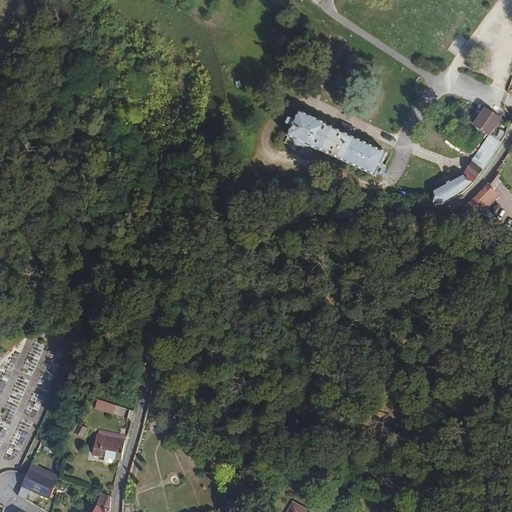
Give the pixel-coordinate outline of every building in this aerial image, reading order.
[(490,135),(501,119),(486,109),(474,125),(490,136),(490,135)] [(387,153),(358,139),(357,138),(300,111),(296,120),(291,118),(288,124),(293,127),(286,142),(291,145),(292,146),(293,147),(295,149),(297,151),(300,152),(302,153),(305,153),(307,154),(310,154),(315,157),(318,150),(376,177),(387,153)] [(352,135),(355,129),(343,124),(340,130),(352,135)] [(467,190),(472,185),(479,176),(486,167),(502,142),(490,135),(490,136),(463,174),(435,190),(434,204),(444,204),(448,203),(464,193),(467,190)] [(494,177),(489,184),(493,187),(501,176),(497,173),(494,177)] [(472,202),(465,205),(482,215),(484,212),(489,207),(490,207),(499,196),(488,185),(487,186),(472,202)] [(312,396),(293,402),(298,418),(316,412),(312,396)] [(95,408),(115,414),(118,405),(98,399),(95,408)] [(83,438),(87,429),(79,425),(75,433),(83,438)] [(125,442),(127,437),(98,432),(98,436),(103,437),(125,442)] [(122,461),(125,442),(103,437),(99,457),(122,461)] [(38,474),(40,469),(31,465),(29,470),(38,474)] [(51,499),(59,481),(59,478),(40,469),(38,474),(29,470),(22,486),(51,499)] [(11,474),(11,482),(20,482),(20,473),(11,474)] [(26,500),(30,489),(22,486),(18,496),(25,499),(26,500)] [(110,511),(111,498),(111,497),(102,495),(95,511),(110,511)] [(308,511),(293,503),(287,511),(308,511)]
